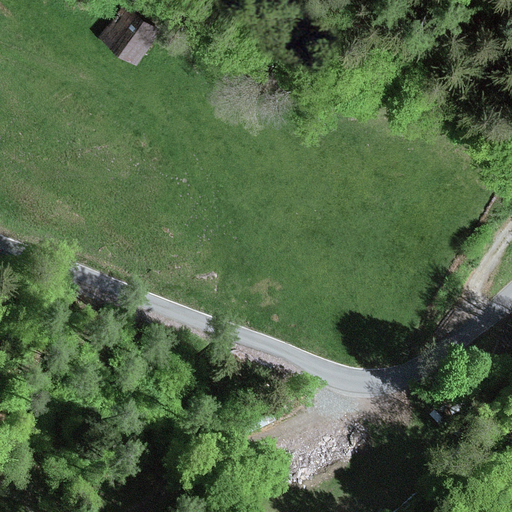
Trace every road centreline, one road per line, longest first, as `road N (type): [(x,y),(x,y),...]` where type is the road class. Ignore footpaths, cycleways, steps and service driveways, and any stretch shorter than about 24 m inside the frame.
road 1 (unclassified): [(511,295),(433,362),(391,381),(344,380),(279,348),(0,245)]
road 2 (track): [(344,380),(312,414),(186,474),(133,511)]
